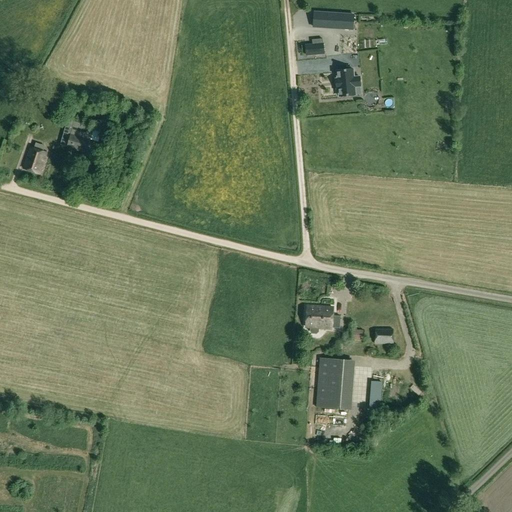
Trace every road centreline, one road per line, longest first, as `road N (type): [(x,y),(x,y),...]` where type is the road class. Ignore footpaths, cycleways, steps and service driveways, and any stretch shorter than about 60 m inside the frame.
road 1 (track): [(0,187),(307,263),(279,0)]
road 2 (unclassified): [(511,299),(307,263)]
